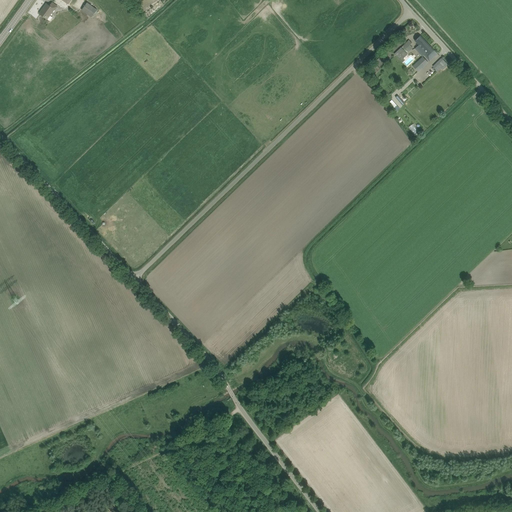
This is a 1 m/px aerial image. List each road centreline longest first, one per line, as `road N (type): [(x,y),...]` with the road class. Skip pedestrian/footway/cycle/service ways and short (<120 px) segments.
road 1 (unclassified): [(134,278),(413,11)]
road 2 (unclassified): [(322,511),(219,371),(134,278)]
road 3 (track): [(39,511),(243,411)]
road 4 (unclassified): [(134,278),(0,136)]
road 5 (unclassified): [(511,119),(413,11)]
